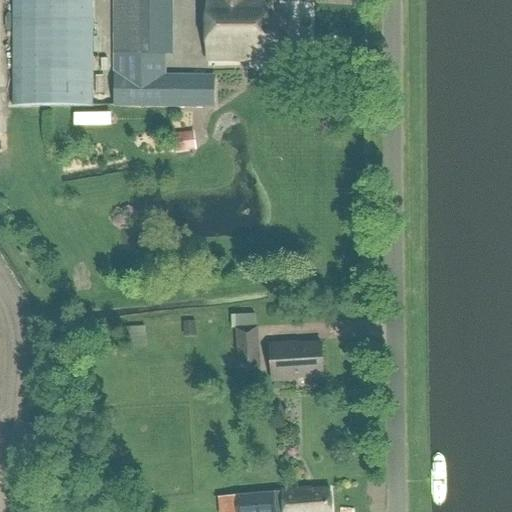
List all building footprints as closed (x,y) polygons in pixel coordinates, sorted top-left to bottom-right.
[(92,108),(92,0),(12,0),(12,107),(92,108)] [(116,55),(116,107),(210,108),(210,75),(166,75),(166,55),(166,2),(165,0),(115,0),(116,2),(116,55)] [(207,0),(208,60),(286,59),(286,14),(268,14),(266,0),(207,0)] [(146,347),(145,326),(125,327),(126,348),(146,347)] [(258,328),(235,329),(238,371),(260,370),(258,328)] [(324,377),(322,345),(299,346),(298,344),(269,346),(272,383),(296,382),(296,379),(324,377)] [(292,492),(235,497),(217,498),(218,511),(330,511),(329,491),(311,492),(311,495),(292,496),(292,492)]
